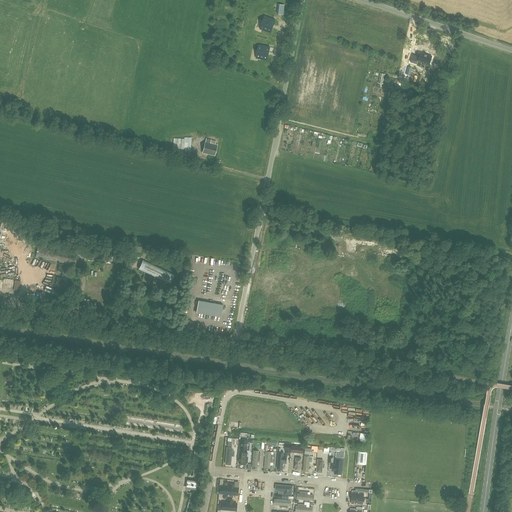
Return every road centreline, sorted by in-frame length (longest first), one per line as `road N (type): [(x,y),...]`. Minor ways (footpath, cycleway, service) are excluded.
road 1 (unclassified): [(235,339),(302,0)]
road 2 (unclassified): [(235,339),(0,303)]
road 3 (secondary): [(511,323),(483,511)]
road 4 (track): [(246,283),(291,302),(323,261),(387,287)]
road 5 (unclassified): [(511,50),(361,0)]
